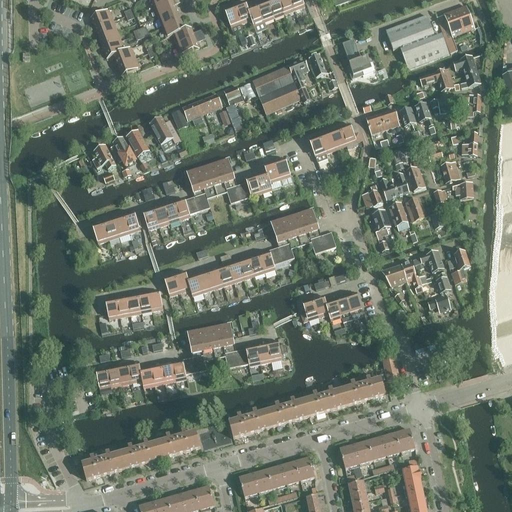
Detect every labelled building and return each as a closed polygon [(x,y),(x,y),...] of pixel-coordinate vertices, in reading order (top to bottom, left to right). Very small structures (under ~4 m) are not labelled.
[(87,0),(85,7),(90,9),(93,0),(87,0)] [(150,0),(154,9),(177,0),(150,0)] [(177,0),(154,9),(158,19),(177,12),(175,7),(183,3),(181,0),(177,0)] [(277,0),(273,0),(267,2),(274,21),(285,17),(277,0)] [(289,0),(277,0),(285,17),(295,13),(289,0)] [(301,0),(289,0),(295,13),(305,9),(301,0)] [(267,2),(257,6),(264,25),(274,21),(267,2)] [(245,3),(234,7),(242,26),(251,22),(252,22),(247,10),(245,3)] [(257,6),(247,10),(252,22),(251,22),(254,29),(264,25),(257,6)] [(242,26),(234,7),(224,11),(231,30),(242,26)] [(444,17),(437,19),(451,56),(458,53),(453,40),(475,31),(466,8),(444,17)] [(91,19),(95,30),(113,22),(109,12),(91,19)] [(158,19),(162,30),(181,22),(177,12),(158,19)] [(427,17),(386,32),(393,52),(401,49),(433,37),(434,36),(427,17)] [(95,30),(99,40),(117,32),(113,22),(95,30)] [(166,40),(173,37),(185,32),(184,32),(181,22),(162,30),(166,40)] [(173,37),(177,47),(204,36),(202,32),(193,35),(191,29),(184,32),(185,32),(173,37)] [(99,40),(103,50),(121,42),(117,32),(99,40)] [(243,36),(238,37),(242,48),(245,46),(247,46),(243,35),(243,36)] [(204,36),(177,47),(181,57),(199,50),(197,44),(206,41),(204,36)] [(433,37),(401,49),(402,51),(401,51),(408,71),(449,56),(442,36),(433,39),(433,37)] [(246,39),(250,48),(255,46),(252,37),(246,39)] [(343,46),(349,63),(352,62),(354,65),(348,68),(353,81),(376,72),(371,59),(372,59),(372,58),(366,61),(366,60),(363,61),(363,62),(362,62),(354,41),(343,46)] [(107,61),(114,58),(113,57),(125,53),(121,42),(103,50),(107,61)] [(114,58),(118,68),(136,61),(132,50),(125,53),(113,57),(114,58)] [(168,62),(165,54),(159,56),(162,64),(168,62)] [(309,61),(316,80),(327,76),(320,57),(309,61)] [(472,58),(453,64),(456,73),(462,71),(465,78),(477,74),(472,58)] [(136,61),(118,68),(121,78),(140,71),(136,61)] [(299,93),(305,91),(305,90),(300,77),(309,73),(305,62),(288,69),(299,93)] [(302,102),(288,69),(253,84),(255,89),(267,117),(302,102)] [(423,90),(438,85),(441,94),(455,90),(449,72),(420,81),(423,90)] [(477,74),(465,78),(467,85),(461,86),(462,91),(468,90),(481,86),(477,74)] [(511,74),(502,78),(504,82),(502,83),(510,102),(511,100),(511,74)] [(237,89),(224,94),(230,107),(242,102),(240,95),(255,89),(253,84),(238,90),(237,89)] [(305,91),(299,93),(304,106),(311,104),(305,91)] [(217,97),(209,100),(214,113),(222,109),(217,97)] [(474,115),(480,115),(481,98),(469,97),(453,99),(454,106),(468,105),(468,114),(467,114),(466,119),(473,120),(474,115)] [(209,100),(200,104),(205,116),(214,113),(209,100)] [(454,113),(451,101),(438,104),(437,102),(431,104),(433,111),(435,116),(440,115),(440,116),(454,113)] [(200,104),(191,107),(199,126),(203,124),(201,118),(205,116),(200,104)] [(426,105),(415,109),(420,124),(427,122),(428,122),(431,121),(426,105)] [(199,126),(191,107),(182,110),(188,123),(192,122),(194,127),(199,126)] [(363,109),(364,115),(371,113),(369,107),(363,109)] [(231,109),(227,111),(230,118),(229,118),(232,123),(237,121),(235,116),(234,117),(231,109)] [(400,114),(405,129),(412,127),(413,130),(417,129),(411,110),(400,114)] [(395,111),(380,116),(386,132),(400,128),(398,123),(395,111)] [(226,112),(220,115),(224,125),(230,122),(226,112)] [(172,117),(178,132),(187,128),(181,113),(172,117)] [(386,132),(380,116),(366,120),(370,132),(371,137),(386,132)] [(162,120),(150,126),(156,138),(155,139),(159,147),(161,146),(161,147),(172,141),(175,147),(181,144),(170,123),(165,126),(162,120)] [(237,121),(232,123),(235,132),(241,130),(237,121)] [(339,130),(347,148),(348,152),(359,148),(357,144),(361,143),(358,135),(354,137),(350,126),(339,130)] [(339,130),(329,134),(336,152),(347,148),(339,130)] [(149,154),(137,133),(126,139),(138,160),(149,154)] [(329,134),(319,138),(326,156),(336,152),(329,134)] [(477,146),(477,135),(471,135),(471,146),(469,146),(469,147),(462,147),(462,157),(469,157),(469,158),(477,159),(477,146)] [(205,138),(202,139),(202,140),(202,141),(203,141),(203,142),(205,147),(214,144),(212,136),(205,138)] [(326,156),(319,138),(309,142),(318,165),(328,161),(326,156)] [(115,148),(111,150),(120,165),(122,163),(126,169),(137,163),(130,150),(129,151),(123,140),(113,145),(115,148)] [(387,141),(380,143),(382,149),(389,147),(387,141)] [(425,147),(418,150),(420,157),(427,154),(430,164),(443,160),(440,150),(438,144),(425,147)] [(97,160),(93,162),(97,171),(106,167),(108,172),(116,168),(106,148),(94,154),(97,160)] [(274,164),(282,188),(293,185),(285,160),(274,164)] [(228,161),(187,174),(192,191),(195,199),(206,196),(207,201),(227,195),(226,192),(237,188),(234,178),(228,161)] [(413,163),(415,170),(418,169),(421,168),(419,161),(418,161),(413,163)] [(271,186),(272,191),(282,188),(274,164),(264,167),(266,174),(270,186),(271,186)] [(441,168),(446,186),(460,182),(455,164),(441,168)] [(407,173),(414,193),(425,190),(418,169),(415,170),(407,173)] [(129,171),(123,174),(125,180),(131,177),(129,171)] [(255,177),(262,196),(273,193),(272,191),(271,186),(270,186),(266,174),(255,177)] [(112,175),(103,179),(106,186),(115,182),(112,175)] [(399,186),(394,187),(398,199),(409,195),(403,176),(397,178),(399,186)] [(245,181),(247,185),(251,199),(262,196),(255,177),(245,181)] [(398,199),(394,187),(389,189),(386,182),(380,184),(387,203),(398,199)] [(226,192),(227,195),(231,206),(251,199),(247,185),(237,188),(226,192)] [(456,198),(460,198),(460,202),(474,200),(472,185),(459,187),(453,189),(453,192),(456,192),(456,198)] [(383,206),(378,193),(376,187),(371,189),(373,195),(369,196),(365,197),(365,196),(362,197),(367,211),(373,209),(374,209),(383,206)] [(445,205),(443,198),(441,193),(434,195),(437,206),(445,205)] [(206,196),(195,199),(185,203),(190,217),(210,210),(207,201),(206,196)] [(185,200),(174,204),(180,223),(191,219),(190,217),(185,203),(185,200)] [(405,205),(412,224),(424,220),(417,200),(405,205)] [(174,204),(164,207),(170,226),(180,223),(174,204)] [(408,224),(401,205),(389,209),(396,229),(408,224)] [(164,207),(153,211),(159,229),(170,226),(164,207)] [(159,229),(153,211),(143,214),(149,233),(159,229)] [(310,226),(317,224),(312,211),(271,225),(275,238),(282,235),(282,238),(290,235),(289,233),(302,229),(303,231),(311,228),(310,226)] [(376,235),(377,240),(382,253),(388,251),(385,243),(383,243),(381,237),(388,234),(387,231),(391,230),(385,213),(373,217),(378,234),(376,235)] [(134,214),(124,217),(130,236),(140,233),(134,214)] [(433,217),(435,222),(433,223),(435,231),(443,228),(438,215),(433,217)] [(124,217),(113,221),(119,239),(130,236),(124,217)] [(113,221),(103,224),(109,243),(119,239),(113,221)] [(109,243),(103,224),(92,227),(98,246),(109,243)] [(311,242),(315,256),(336,249),(331,235),(311,242)] [(290,246),(269,253),(274,267),(294,261),(290,246)] [(269,253),(259,256),(265,275),(276,272),(274,267),(269,253)] [(454,257),(459,273),(451,276),(455,287),(463,285),(462,281),(466,280),(463,271),(471,269),(465,253),(464,254),(463,253),(460,254),(459,256),(454,257)] [(428,264),(432,275),(444,271),(438,254),(414,262),(417,273),(423,271),(422,266),(428,264)] [(230,256),(226,258),(225,258),(234,285),(244,282),(238,263),(233,265),(230,256)] [(259,256),(249,260),(255,279),(265,275),(259,256)] [(223,268),(218,270),(224,289),(234,285),(225,258),(220,259),(223,268)] [(249,260),(238,263),(244,282),(255,279),(249,260)] [(401,266),(402,268),(407,285),(408,287),(415,285),(418,291),(423,290),(422,287),(420,283),(419,279),(417,279),(411,263),(401,266)] [(391,290),(407,285),(402,268),(384,274),(383,276),(391,290)] [(218,270),(207,273),(213,292),(224,289),(218,270)] [(180,296),(190,292),(191,292),(187,280),(185,273),(174,277),(180,296)] [(207,273),(197,277),(203,296),(213,292),(207,273)] [(436,283),(440,296),(451,292),(447,280),(446,280),(444,275),(439,277),(441,282),(436,283)] [(170,299),(180,296),(174,277),(164,280),(170,299)] [(191,292),(190,292),(193,299),(203,296),(197,277),(187,280),(191,292)] [(334,278),(329,280),(331,288),(334,287),(337,286),(335,280),(334,278)] [(159,292),(149,294),(152,314),(163,312),(159,292)] [(149,294),(138,296),(142,316),(152,314),(149,294)] [(357,294),(346,298),(352,317),(354,322),(365,319),(357,294)] [(138,296),(127,298),(131,318),(142,316),(138,296)] [(395,299),(400,305),(404,302),(400,296),(395,299)] [(127,298),(116,300),(120,320),(131,318),(127,298)] [(324,298),(313,301),(319,320),(329,317),(325,305),(326,304),(324,298)] [(346,298),(336,301),(342,320),(352,317),(346,298)] [(451,312),(447,298),(435,302),(428,305),(430,312),(438,309),(439,312),(442,311),(444,314),(451,312)] [(120,320),(116,300),(105,302),(109,322),(120,320)] [(313,301),(302,304),(306,315),(308,323),(319,320),(313,301)] [(326,304),(325,305),(329,317),(331,324),(342,320),(336,301),(326,304)] [(191,353),(192,360),(204,358),(205,363),(226,359),(225,356),(236,354),(234,346),(230,325),(187,334),(190,348),(191,353)] [(267,345),(271,364),(282,362),(278,343),(267,345)] [(256,347),(260,367),(271,364),(267,345),(256,347)] [(245,349),(246,352),(249,366),(249,369),(260,367),(256,347),(245,349)] [(225,356),(226,359),(228,371),(249,366),(246,352),(236,354),(225,356)] [(192,360),(182,362),(186,378),(186,377),(207,373),(205,363),(204,358),(192,360)] [(400,382),(394,358),(383,361),(386,378),(387,381),(388,384),(400,382)] [(182,362),(172,365),(176,384),(187,382),(186,377),(186,378),(182,362)] [(139,364),(128,366),(132,386),(142,384),(143,383),(141,371),(139,364)] [(172,365),(161,367),(165,386),(176,384),(172,365)] [(128,366),(118,368),(122,388),(132,386),(128,366)] [(161,367),(151,369),(155,388),(165,386),(161,367)] [(118,368),(107,371),(111,390),(122,388),(118,368)] [(151,369),(141,371),(143,383),(142,384),(144,391),(155,388),(151,369)] [(111,390),(107,371),(96,373),(100,392),(111,390)] [(367,384),(361,385),(366,403),(371,401),(386,397),(383,386),(381,382),(372,384),(371,381),(371,380),(367,381),(367,384)] [(353,390),(343,393),(347,408),(361,404),(366,403),(361,385),(355,387),(355,385),(351,386),(352,388),(353,390)] [(329,395),(323,397),(328,413),(334,412),(339,410),(347,408),(343,393),(333,395),(333,394),(332,392),(332,391),(329,392),(329,395)] [(314,401),(305,404),(309,419),(328,413),(323,397),(323,394),(317,396),(313,397),(314,401)] [(292,407),(286,409),(290,424),(309,419),(305,404),(295,406),(294,403),(294,402),(290,403),(292,407)] [(276,412),(267,415),(271,430),(290,424),(286,409),(280,411),(279,407),(275,408),(276,412)] [(254,418),(248,420),(252,435),(271,430),(267,415),(257,417),(256,413),(252,414),(254,418)] [(238,423),(229,425),(233,441),(252,435),(248,420),(242,422),(241,417),(237,418),(238,423)] [(410,432),(396,436),(401,455),(416,451),(410,432)] [(183,438),(177,440),(182,455),(201,450),(196,435),(187,437),(186,433),(182,434),(183,438)] [(396,436),(382,440),(387,459),(401,455),(396,436)] [(163,461),(182,455),(177,440),(172,442),(170,437),(167,438),(168,443),(158,445),(163,461)] [(382,440),(368,444),(373,463),(387,459),(382,440)] [(144,466),(163,461),(158,445),(149,448),(148,444),(144,445),(145,449),(139,451),(144,466)] [(368,444),(354,448),(360,467),(373,463),(368,444)] [(144,466),(139,451),(133,452),(132,448),(129,449),(130,453),(120,456),(125,472),(144,466)] [(360,467),(354,448),(340,452),(345,471),(360,467)] [(125,472),(120,456),(111,459),(110,455),(106,456),(107,460),(101,462),(106,477),(125,472)] [(79,458),(72,460),(74,467),(81,465),(79,458)] [(87,482),(106,477),(101,462),(96,463),(94,459),(91,460),(92,464),(82,467),(87,482)] [(309,460),(295,465),(301,484),(315,480),(309,460)] [(295,465),(281,468),(287,488),(301,484),(295,465)] [(281,468),(267,472),(273,492),(287,488),(281,468)] [(390,468),(376,472),(377,476),(391,472),(390,468)] [(360,469),(354,470),(357,480),(362,478),(360,469)] [(404,478),(405,484),(420,481),(422,481),(420,474),(419,474),(418,470),(401,473),(402,479),(404,478)] [(267,472),(253,476),(259,496),(273,492),(267,472)] [(259,496),(253,476),(239,480),(245,500),(259,496)] [(404,491),(405,496),(423,492),(420,481),(405,484),(407,490),(404,491)] [(349,487),(351,497),(366,494),(364,484),(349,487)] [(209,489),(195,493),(200,511),(203,511),(215,509),(209,489)] [(409,501),(410,507),(425,504),(423,492),(405,496),(406,501),(409,501)] [(200,511),(195,493),(181,497),(185,511),(200,511)] [(351,497),(353,507),(368,504),(366,494),(351,497)] [(289,496),(275,500),(277,505),(291,501),(289,496)] [(185,511),(181,497),(167,501),(170,511),(185,511)] [(307,500),(309,511),(320,511),(317,498),(307,500)] [(170,511),(167,501),(153,505),(155,511),(170,511)]
